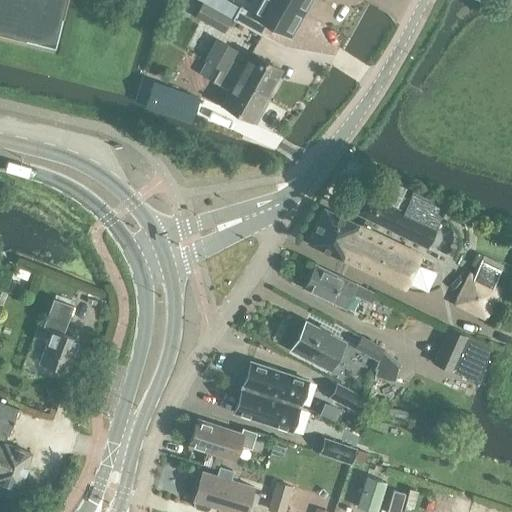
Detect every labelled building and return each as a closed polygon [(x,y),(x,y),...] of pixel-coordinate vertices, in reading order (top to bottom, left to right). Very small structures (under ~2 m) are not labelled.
[(0,0),(0,31),(54,45),(65,0),(0,0)] [(290,35),(303,12),(281,0),(259,0),(252,13),(240,6),(233,19),(260,34),(267,23),(290,35)] [(281,0),(303,12),(309,0),(281,0)] [(230,18),(203,2),(195,16),(223,31),(230,18)] [(245,67),(234,60),(239,52),(219,41),(207,61),(220,69),(267,95),(275,81),(281,70),(252,53),(245,67)] [(252,122),(267,95),(220,69),(213,82),(230,92),(223,105),(252,122)] [(153,81),(144,109),(190,125),(199,96),(153,81)] [(420,256),(369,231),(373,223),(427,248),(428,245),(432,247),(436,246),(440,244),(441,240),(441,236),(439,233),(435,231),(446,210),(413,194),(409,201),(402,198),(405,190),(391,183),(382,203),(363,194),(354,214),(366,219),(362,228),(324,210),(307,244),(404,290),(420,256)] [(469,274),(459,294),(489,308),(498,288),(493,285),(501,270),(481,260),(474,276),(469,274)] [(315,264),(314,266),(313,268),(310,268),(306,275),(308,278),(303,287),(344,307),(351,293),(369,302),(373,293),(315,264)] [(79,340),(70,336),(63,334),(74,306),(53,298),(42,327),(51,330),(39,361),(67,372),(79,340)] [(305,321),(290,349),(329,370),(344,342),(305,321)] [(457,359),(482,370),(490,348),(448,329),(433,361),(452,370),(457,359)] [(355,348),(376,359),(382,348),(361,337),(355,348)] [(393,362),(382,348),(376,359),(378,360),(375,366),(374,370),(389,374),(393,362)] [(307,381),(267,367),(250,362),(243,385),(245,386),(244,388),(296,405),(297,403),(299,403),(307,381)] [(364,399),(361,397),(336,384),(330,396),(358,411),(364,399)] [(296,405),(244,388),(244,390),(241,389),(234,412),(290,431),(298,408),(295,407),(296,405)] [(0,482),(19,489),(30,453),(3,443),(6,435),(9,436),(18,410),(0,404),(0,482)] [(390,407),(388,415),(406,418),(408,411),(390,407)] [(241,433),(197,419),(189,444),(234,459),(239,443),(250,447),(255,432),(243,428),(241,433)] [(373,419),(370,427),(385,432),(388,424),(373,419)] [(350,463),(354,449),(324,439),(320,452),(350,463)] [(357,449),(355,459),(364,462),(367,452),(357,449)] [(299,450),(296,458),(338,473),(341,464),(299,450)] [(246,511),(254,487),(227,479),(229,472),(219,469),(217,476),(202,472),(194,499),(195,499),(194,503),(196,507),(206,510),(210,508),(211,504),(238,511),(246,511)] [(374,511),(376,511),(385,482),(366,476),(357,507),(374,511)] [(279,511),(283,511),(291,488),(276,483),(268,509),(279,511)] [(389,509),(400,511),(401,511),(406,489),(394,486),(389,509)]
